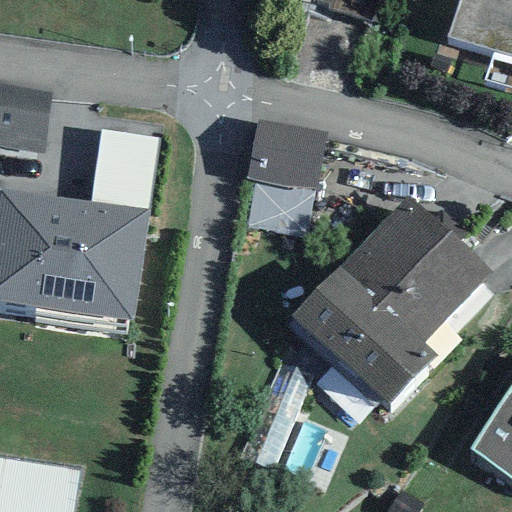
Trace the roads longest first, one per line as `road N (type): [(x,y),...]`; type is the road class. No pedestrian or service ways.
road 1 (residential): [(164,511),(193,324),(215,92)]
road 2 (residential): [(215,92),(331,117),(511,174)]
road 3 (residential): [(0,62),(215,92)]
